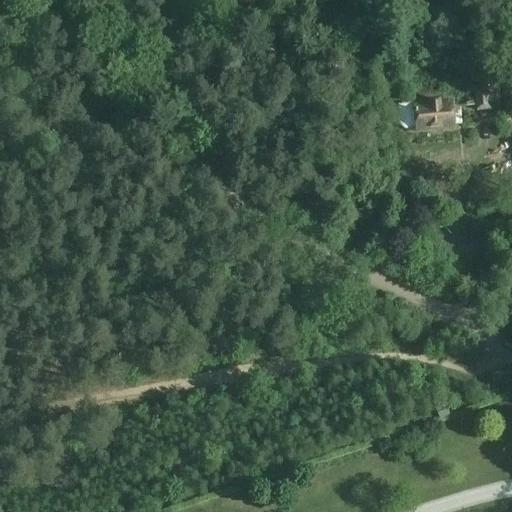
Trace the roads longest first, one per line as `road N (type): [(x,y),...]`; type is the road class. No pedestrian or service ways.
road 1 (track): [(511,363),(473,373),(436,361),(354,359),(0,422)]
road 2 (track): [(242,208),(511,347)]
road 3 (track): [(60,0),(205,175),(242,208)]
